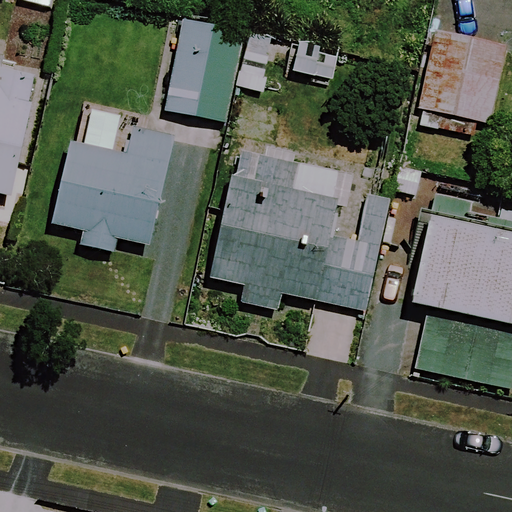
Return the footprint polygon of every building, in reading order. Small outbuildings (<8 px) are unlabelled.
[(274,41),(183,25),(168,113),(229,123),(234,89),(265,95),(274,41)] [(510,54),(442,34),(417,121),(485,141),(510,54)] [(344,52),(301,42),(293,76),(335,86),(344,52)] [(0,196),(10,198),(32,79),(0,73),(0,196)] [(127,157),(76,145),(56,227),(83,234),(79,249),(112,258),(116,242),(146,249),(172,141),(134,132),(127,157)] [(244,293),(242,307),(275,313),(278,296),(368,313),(380,251),(338,244),(350,177),(238,157),(233,183),(214,287),(244,293)] [(426,308),(411,371),(511,395),(511,392),(511,240),(427,220),(407,304),(426,308)]
